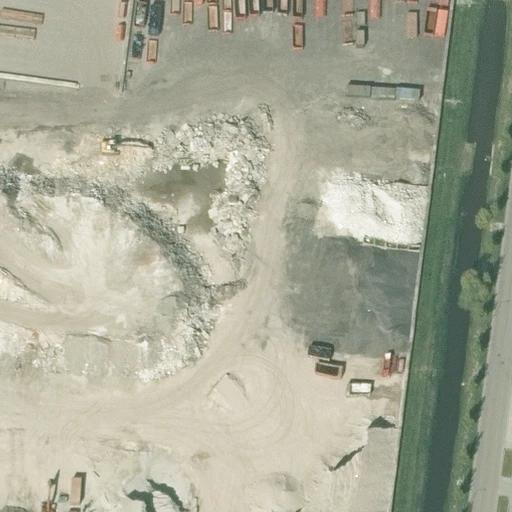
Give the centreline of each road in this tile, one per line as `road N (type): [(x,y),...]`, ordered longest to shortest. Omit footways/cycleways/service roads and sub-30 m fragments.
road 1 (unknown): [(0,398),(91,409),(149,403),(199,381),(245,347),(285,280),(292,132),(257,95),(216,78),(98,107),(0,101)]
road 2 (unclassified): [(511,276),(481,511)]
